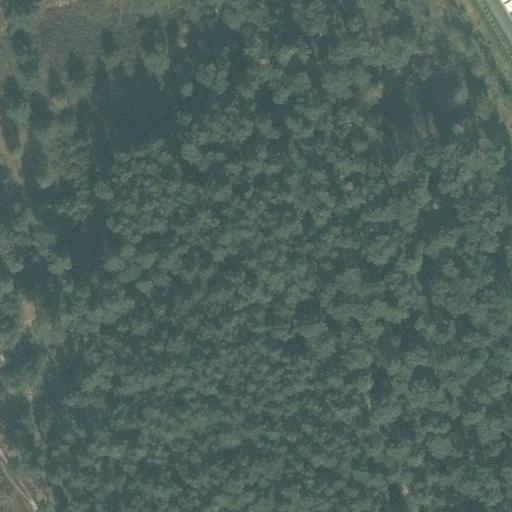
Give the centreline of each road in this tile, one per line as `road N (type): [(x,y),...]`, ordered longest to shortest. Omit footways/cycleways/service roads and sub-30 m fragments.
road 1 (track): [(0,365),(313,218),(302,144),(241,33),(200,0)]
road 2 (track): [(414,511),(302,316),(314,278),(313,218)]
